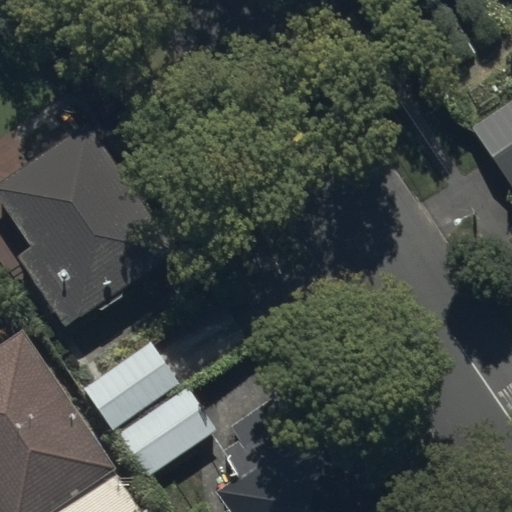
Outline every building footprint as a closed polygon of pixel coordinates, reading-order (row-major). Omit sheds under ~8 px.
[(511,104),(471,131),(511,194),(511,193),(511,104)] [(123,180),(88,128),(0,189),(0,205),(32,252),(18,262),(68,334),(98,313),(101,318),(125,301),(122,296),(176,259),(136,202),(143,197),(128,176),(123,180)] [(226,307),(162,351),(185,384),(249,341),(226,307)] [(139,511),(21,337),(0,350),(0,511),(139,511)] [(149,346),(84,393),(114,435),(179,388),(149,346)] [(388,511),(303,384),(232,431),(240,443),(223,454),(242,482),(217,498),(226,511),(388,511)] [(215,434),(185,392),(117,440),(146,482),(215,434)]
